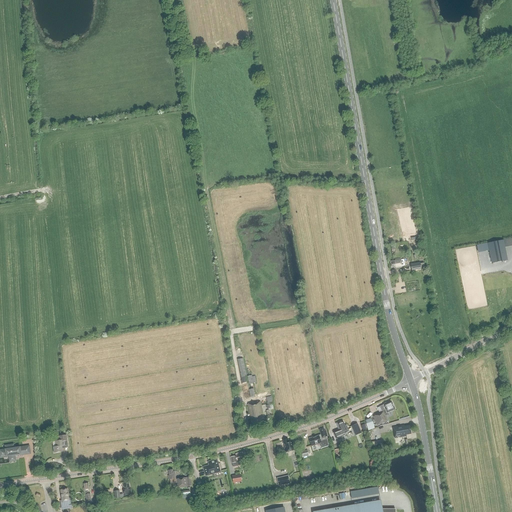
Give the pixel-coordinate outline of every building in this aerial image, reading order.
[(503,240),(488,243),(492,263),(507,260),(503,240)] [(401,267),(400,259),(395,259),(395,261),(390,261),(391,268),(395,267),(395,268),(401,267)] [(420,263),(411,264),(412,271),(421,269),(420,263)] [(243,358),(238,359),(242,383),(246,383),(245,376),(247,376),(243,358)] [(252,377),(252,376),(247,376),(249,385),(253,383),(256,383),(255,376),(252,377)] [(373,417),(377,426),(388,421),(386,415),(388,415),(387,412),(394,409),(391,401),(387,403),(386,403),(384,404),(383,405),(379,407),(381,411),(376,414),(376,415),(373,417)] [(260,402),(247,405),(251,423),(253,423),(253,427),(263,425),(262,419),(263,419),(260,402)] [(371,419),(365,421),(368,430),(374,428),(371,419)] [(341,437),(345,435),(344,434),(349,431),(346,426),(345,426),(343,422),(339,423),(338,422),(338,423),(336,424),(339,431),(333,433),(336,439),(336,438),(341,436),(341,437)] [(361,432),(357,423),(351,426),(355,435),(361,432)] [(406,434),(411,433),(409,426),(404,426),(404,425),(392,427),(394,438),(406,436),(406,434)] [(321,435),(309,439),(311,446),(320,443),(322,447),(328,445),(325,437),(327,436),(326,430),(324,431),(324,429),(319,430),(321,435)] [(56,447),(54,447),(54,453),(63,451),(62,446),(65,446),(64,440),(67,440),(66,435),(57,436),(58,441),(55,441),(56,447)] [(292,440),(287,441),(286,439),(283,440),(285,448),(284,448),(285,452),(294,450),(292,440)] [(383,448),(382,440),(372,442),(373,450),(383,448)] [(24,453),(23,446),(14,448),(14,444),(6,445),(6,449),(3,449),(4,456),(9,455),(9,457),(10,460),(14,459),(14,456),(15,456),(15,454),(24,453)] [(235,456),(230,457),(233,467),(243,464),(242,459),(245,458),(244,454),(243,454),(242,452),(236,454),(236,456),(235,456)] [(219,468),(221,468),(220,464),(218,464),(217,460),(209,462),(210,465),(203,467),(206,476),(220,472),(219,468)] [(169,475),(168,476),(169,479),(170,479),(171,484),(176,483),(176,488),(191,486),(190,477),(176,479),(174,471),(173,471),(172,470),(168,470),(169,475)] [(232,476),(233,483),(242,481),(240,475),(232,476)] [(289,483),(288,476),(277,478),(279,486),(289,483)] [(69,506),(68,505),(69,504),(70,506),(71,505),(70,499),(69,499),(67,489),(60,490),(62,501),(60,501),(61,507),(69,506)] [(381,509),(380,501),(315,511),(395,511),(395,509),(381,509)]
